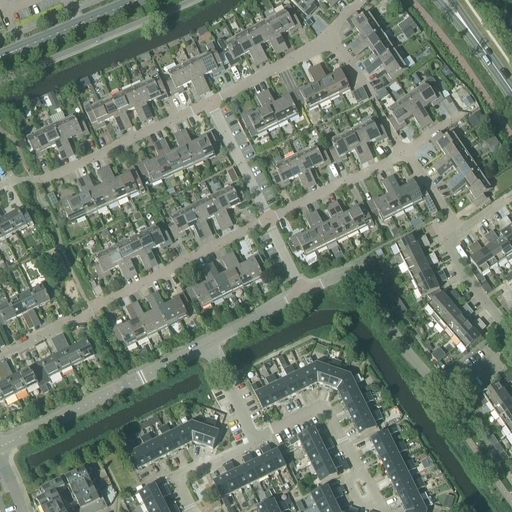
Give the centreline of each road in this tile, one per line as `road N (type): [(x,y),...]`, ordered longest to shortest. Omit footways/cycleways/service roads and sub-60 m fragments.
road 1 (residential): [(0,356),(267,219)]
road 2 (residential): [(302,294),(342,274),(361,277),(403,349),(442,386),(455,388),(511,348)]
road 3 (residential): [(0,447),(205,344)]
road 4 (residential): [(0,191),(209,104)]
road 5 (residential): [(267,219),(405,153)]
road 6 (tertiary): [(0,57),(139,0)]
road 7 (residential): [(358,471),(321,409),(252,438)]
road 8 (residential): [(209,104),(334,36)]
road 9 (residential): [(405,153),(334,36)]
road 10 (residential): [(267,219),(209,104)]
road 11 (residential): [(511,336),(454,259),(452,239),(460,232)]
